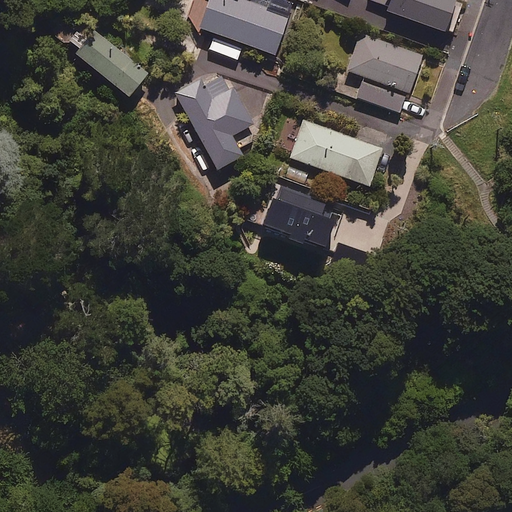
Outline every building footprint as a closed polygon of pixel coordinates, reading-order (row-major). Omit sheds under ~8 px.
[(286,16),(242,0),(208,0),(198,28),(272,55),(286,16)] [(365,0),(366,0),(383,7),(382,10),(439,32),(451,0),(365,0)] [(68,23),(57,36),(64,43),(67,39),(80,50),(77,54),(127,95),(146,73),(101,35),(93,44),(68,23)] [(420,56),(360,35),(347,71),(363,77),(355,98),(400,113),(420,56)] [(229,92),(218,71),(174,94),(215,170),(240,156),(229,136),(251,124),(232,90),(229,92)] [(380,149),(302,120),(289,158),(367,186),(380,149)] [(309,171),(281,161),(275,178),(303,188),(309,171)] [(265,204),(247,197),(239,219),(316,247),(329,209),(271,188),(265,204)]
